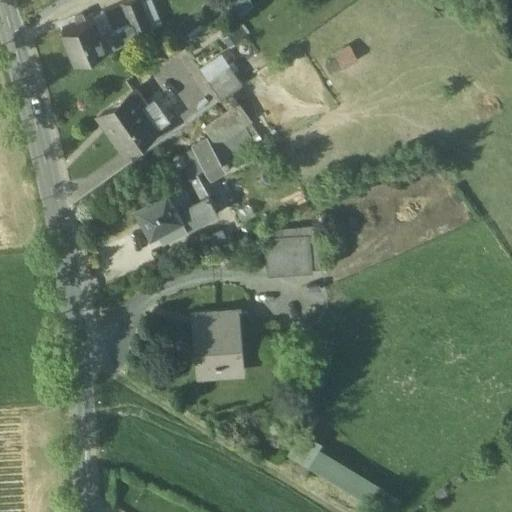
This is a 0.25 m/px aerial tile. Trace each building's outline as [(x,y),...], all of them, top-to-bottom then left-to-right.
[(138,0),(127,0),(122,2),(131,25),(135,34),(150,28),(138,0)] [(102,37),(92,15),(61,28),(74,59),(114,43),(110,33),(102,37)] [(131,25),(110,33),(114,43),(135,34),(131,25)] [(221,52),(199,68),(207,80),(228,65),(229,64),(221,52)] [(228,65),(207,80),(220,98),(241,83),(228,65)] [(135,88),(97,115),(124,152),(156,129),(140,106),(145,103),(144,101),(135,88)] [(169,120),(152,96),(144,101),(145,103),(140,106),(156,129),(169,120)] [(210,116),(219,135),(253,119),(244,99),(210,116)] [(244,126),(210,146),(222,166),(255,146),(244,126)] [(210,146),(207,140),(193,148),(204,167),(208,174),(222,166),(210,146)] [(193,148),(177,157),(188,175),(195,171),(196,172),(204,167),(193,148)] [(180,179),(166,187),(177,208),(207,192),(203,186),(188,194),(180,179)] [(177,208),(166,187),(134,205),(149,232),(170,221),(181,215),(177,208)] [(207,192),(177,208),(181,215),(170,221),(174,228),(184,223),(186,227),(217,210),(207,192)] [(170,221),(158,227),(162,235),(174,228),(170,221)] [(319,224),(302,226),(302,227),(281,229),(282,239),(304,237),(306,266),(322,265),(319,224)] [(282,239),(265,240),(268,270),(306,266),(304,237),(282,239)] [(241,310),(207,313),(208,328),(195,330),(198,373),(222,371),(221,361),(237,359),(234,328),(242,328),(241,310)] [(298,437),(288,454),(309,467),(319,450),(298,437)] [(388,491),(319,450),(309,467),(378,509),(388,491)] [(389,511),(399,498),(388,491),(378,509),(382,511),(389,511)]
